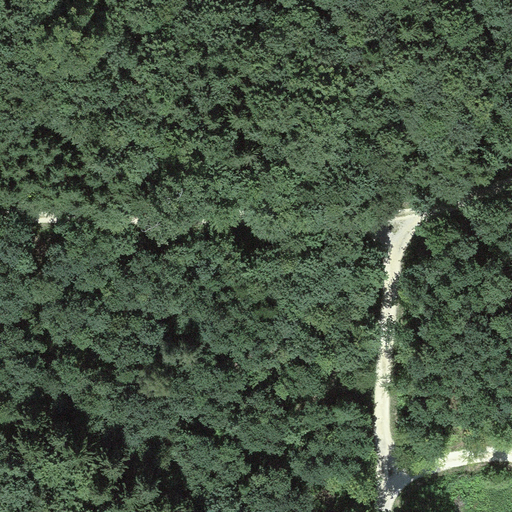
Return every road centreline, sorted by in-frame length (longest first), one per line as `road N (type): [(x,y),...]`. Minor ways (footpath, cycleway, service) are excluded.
road 1 (track): [(511,185),(397,221),(0,215)]
road 2 (track): [(385,474),(384,341),(397,221)]
road 3 (track): [(511,460),(385,474),(384,511)]
